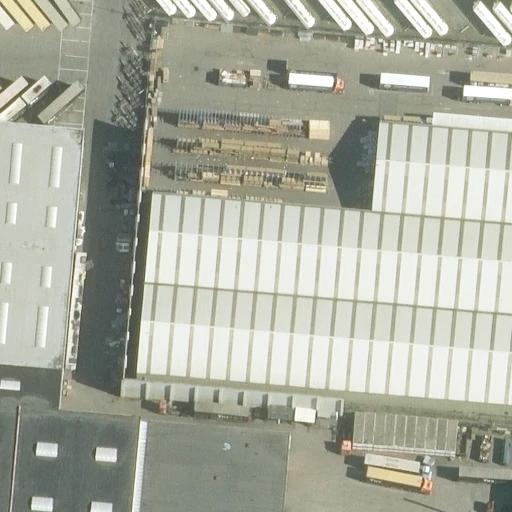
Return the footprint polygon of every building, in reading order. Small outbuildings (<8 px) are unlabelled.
[(511,141),(379,130),(371,220),(152,201),(136,384),(511,416),(511,141)] [(0,382),(61,388),(82,147),(0,139),(0,382)] [(61,388),(0,382),(0,511),(96,511),(104,431),(58,428),(61,388)] [(353,417),(352,451),(457,455),(458,421),(353,417)] [(104,431),(96,511),(282,511),(288,447),(104,431)]
